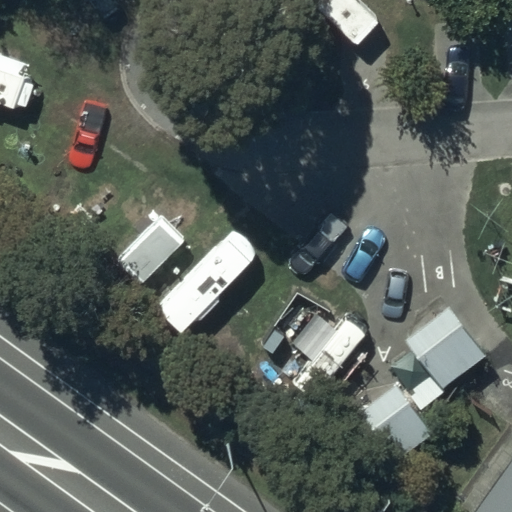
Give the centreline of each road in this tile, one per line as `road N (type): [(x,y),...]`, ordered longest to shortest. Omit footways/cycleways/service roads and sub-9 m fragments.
road 1 (residential): [(183,0),(134,57),(160,117),(254,155),(400,142)]
road 2 (residential): [(511,383),(495,343),(405,207),(400,142)]
road 3 (secondary): [(0,428),(116,511)]
